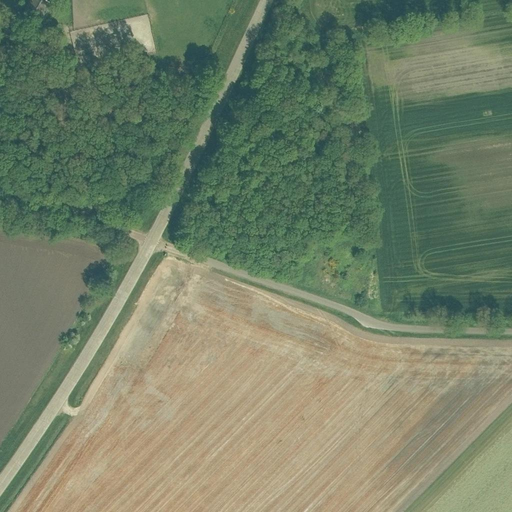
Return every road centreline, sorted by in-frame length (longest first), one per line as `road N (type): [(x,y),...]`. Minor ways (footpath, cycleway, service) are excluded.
road 1 (unclassified): [(511,331),(388,327),(150,242)]
road 2 (tertiary): [(0,486),(150,242)]
road 3 (tertiary): [(150,242),(265,0)]
road 4 (unclassified): [(150,242),(0,174)]
